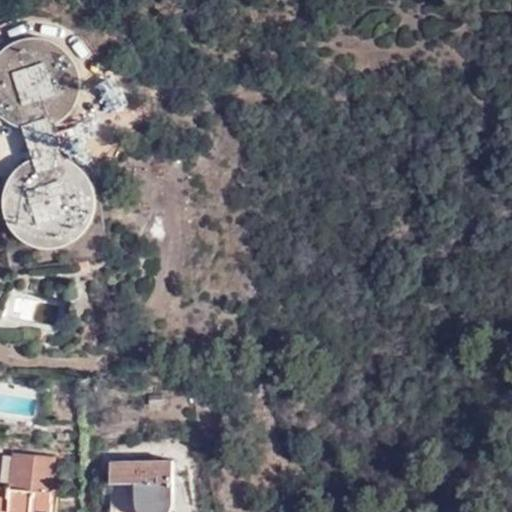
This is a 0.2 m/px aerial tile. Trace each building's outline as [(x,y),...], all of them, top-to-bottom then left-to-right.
[(67,158),(64,156),(60,148),(74,143),(69,128),(55,132),(54,127),(64,122),(67,120),(72,113),(79,102),(81,96),(83,89),(83,82),(83,75),(81,68),(76,60),(73,54),(67,50),(61,44),(56,41),(50,39),(45,37),(38,36),(31,37),(26,38),(21,40),(15,41),(11,44),(5,47),(1,52),(0,53),(0,113),(1,114),(4,118),(10,123),(15,126),(19,128),(24,129),(34,157),(28,161),(23,165),(19,168),(16,171),(12,176),(8,182),(6,189),(5,194),(4,200),(4,207),(6,215),(8,221),(11,228),(15,232),(17,235),(25,240),(32,245),(39,247),(44,249),(52,249),(57,248),(63,248),(68,245),(73,243),(78,239),(83,236),(86,233),(90,227),(93,223),(95,218),(96,214),(97,209),(97,204),(97,202),(98,198),(97,194),(97,190),(96,187),(94,183),(92,178),(89,174),(84,170),(81,166),(75,162),(71,159),(67,158)] [(112,108),(125,103),(115,76),(101,80),(112,108)] [(81,112),(84,124),(101,118),(98,106),(81,112)] [(51,504),(52,492),(44,491),(45,479),(53,480),(55,456),(13,453),(12,473),(20,474),(19,489),(11,488),(0,487),(0,511),(54,511),(55,503),(51,504)] [(175,459),(111,461),(111,511),(171,511),(174,506),(175,500),(175,459)] [(12,473),(11,488),(19,489),(20,474),(12,473)] [(44,491),(52,492),(53,480),(45,479),(44,491)]
